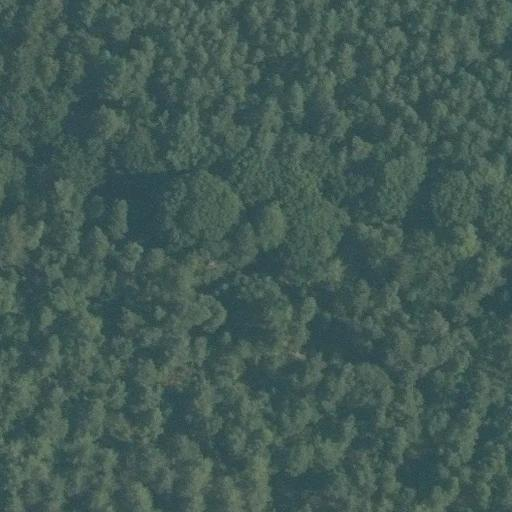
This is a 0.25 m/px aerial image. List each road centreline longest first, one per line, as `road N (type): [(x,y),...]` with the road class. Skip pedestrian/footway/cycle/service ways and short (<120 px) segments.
road 1 (track): [(511,195),(0,101)]
road 2 (track): [(395,511),(0,438)]
road 3 (track): [(71,130),(64,0)]
